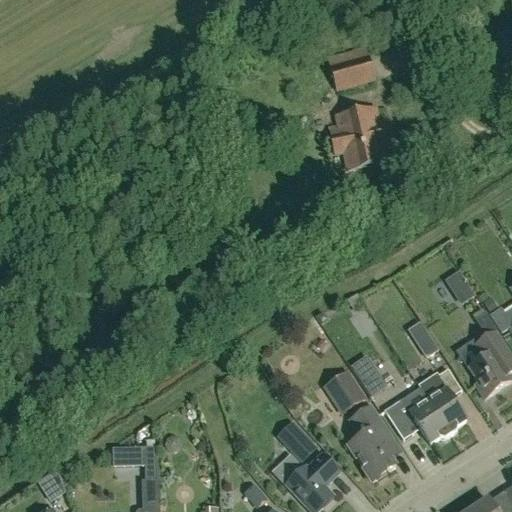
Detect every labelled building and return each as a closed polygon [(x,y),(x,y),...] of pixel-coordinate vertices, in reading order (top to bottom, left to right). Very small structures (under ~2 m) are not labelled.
[(372,0),(377,3),(394,17),(407,25),(419,8),(407,0),(372,0)] [(336,95),(376,84),(367,48),(327,60),(336,95)] [(338,128),(330,130),(333,146),(336,159),(344,157),(347,172),(387,164),(384,149),(393,147),(391,137),(387,118),(378,120),(376,111),(336,119),(338,128)] [(286,233),(290,239),(293,245),(282,252),(289,264),(322,245),(307,220),(286,233)] [(493,329),(484,316),(474,322),(483,336),(493,329)] [(483,402),(510,384),(506,379),(511,375),(511,363),(494,336),(472,350),(480,363),(468,371),(478,385),(474,387),(483,402)] [(419,393),(449,439),(455,435),(456,430),(465,424),(450,400),(460,394),(447,373),(418,391),(419,393)] [(346,374),(322,390),(329,400),(341,417),(365,402),(353,384),(346,374)] [(419,393),(401,405),(400,403),(383,414),(402,443),(419,432),(429,448),(439,441),(443,443),(449,439),(419,393)] [(400,454),(390,440),(370,409),(348,424),(359,441),(347,449),(371,486),(394,470),(388,462),(400,454)] [(277,441),(288,453),(300,465),(314,451),(292,427),(277,441)] [(140,483),(141,511),(159,511),(158,482),(158,475),(154,450),(143,451),(144,469),(144,483),(140,483)] [(324,490),(339,476),(321,457),(306,471),(305,470),(284,489),(306,511),(319,511),(333,499),(324,490)] [(101,511),(101,485),(84,485),(83,511),(101,511)] [(267,504),(255,490),(246,498),(257,511),(267,504)] [(472,511),(492,511),(486,503),(472,511)]
